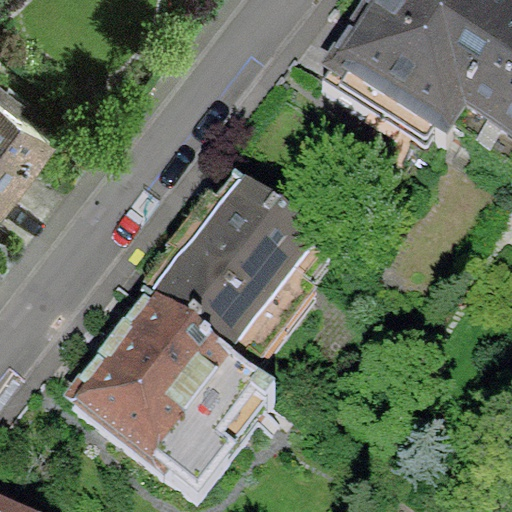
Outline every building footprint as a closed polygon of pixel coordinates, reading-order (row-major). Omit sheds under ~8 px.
[(451,143),(511,48),(511,14),(490,0),(382,0),(322,94),(368,124),(376,112),(443,155),(451,143)] [(511,48),(451,143),(511,181),(511,48)] [(0,94),(0,187),(2,190),(17,171),(48,132),(0,94)] [(166,277),(141,309),(149,316),(236,383),(252,362),(248,359),(282,315),(286,319),(328,264),(233,191),(215,214),(208,208),(166,262),(174,268),(166,277)] [(265,418),(273,407),(236,383),(149,316),(100,378),(74,411),(197,506),(227,466),(214,456),(251,408),(265,418)]
